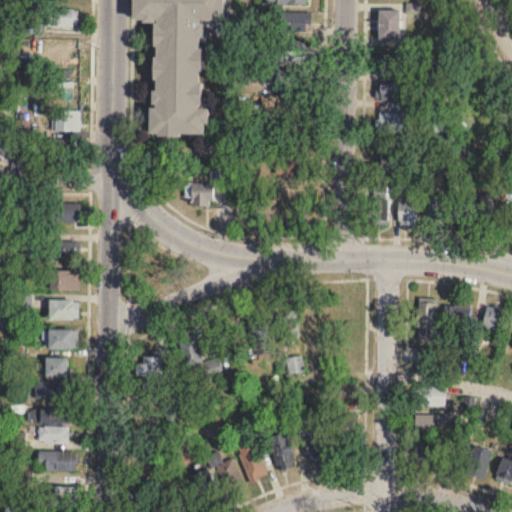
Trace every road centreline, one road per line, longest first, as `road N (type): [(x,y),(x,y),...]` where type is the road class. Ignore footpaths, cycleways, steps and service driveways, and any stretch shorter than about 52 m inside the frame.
road 1 (tertiary): [(105,511),(113,0)]
road 2 (residential): [(112,175),(200,246),(274,256),(431,258),(511,272)]
road 3 (residential): [(347,0),(342,257)]
road 4 (residential): [(387,257),(382,511)]
road 5 (residential): [(268,511),(333,492),(383,489),(491,511)]
road 6 (residential): [(109,323),(274,256)]
